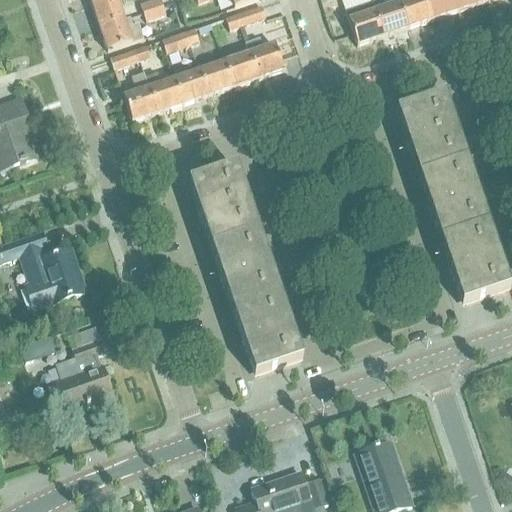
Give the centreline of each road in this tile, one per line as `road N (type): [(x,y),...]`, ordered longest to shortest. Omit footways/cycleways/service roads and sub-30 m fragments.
road 1 (residential): [(227,133),(312,371),(450,323),(368,85)]
road 2 (residential): [(197,439),(104,176)]
road 3 (residential): [(215,404),(242,391),(160,156)]
road 4 (tertiary): [(197,439),(429,364)]
road 5 (residential): [(441,59),(511,255)]
road 6 (residential): [(104,176),(45,0)]
road 7 (tertiary): [(26,511),(197,439)]
road 8 (residential): [(480,511),(429,364)]
